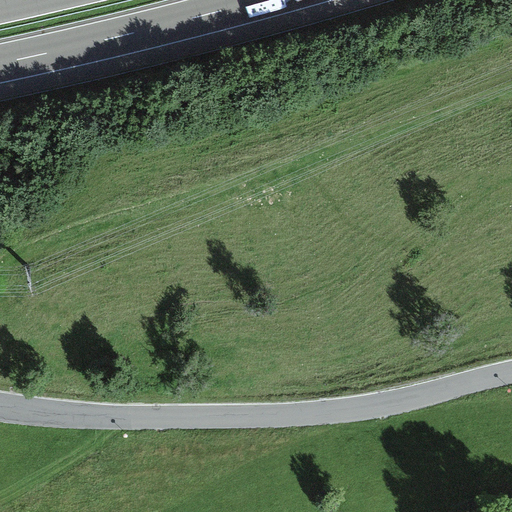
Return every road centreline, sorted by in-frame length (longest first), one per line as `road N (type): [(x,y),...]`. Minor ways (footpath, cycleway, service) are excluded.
road 1 (residential): [(0,405),(119,417),(284,416),(364,409),(511,374)]
road 2 (motorway): [(0,64),(266,0)]
